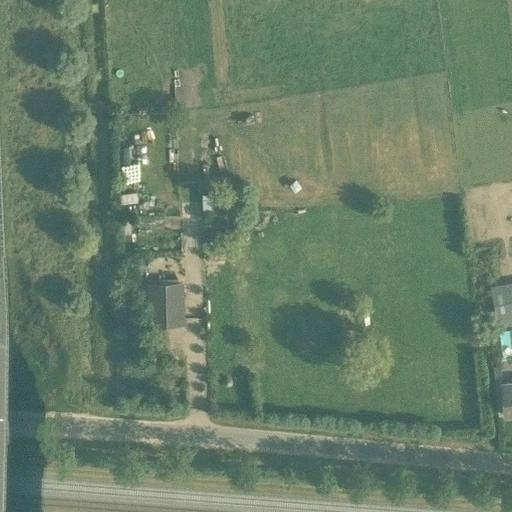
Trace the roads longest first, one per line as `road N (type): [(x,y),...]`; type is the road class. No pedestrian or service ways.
road 1 (unclassified): [(511,464),(0,421)]
road 2 (unknown): [(193,437),(184,199)]
